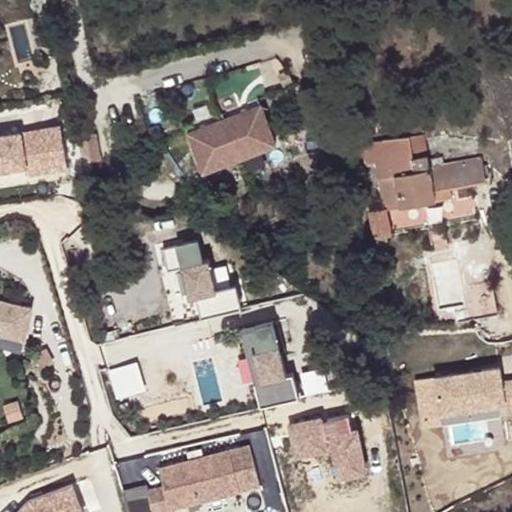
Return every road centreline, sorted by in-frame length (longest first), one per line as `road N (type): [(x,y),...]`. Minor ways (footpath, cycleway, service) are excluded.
road 1 (residential): [(302,81),(294,52),(272,43),(95,92),(72,0)]
road 2 (residential): [(0,213),(39,209),(105,431)]
